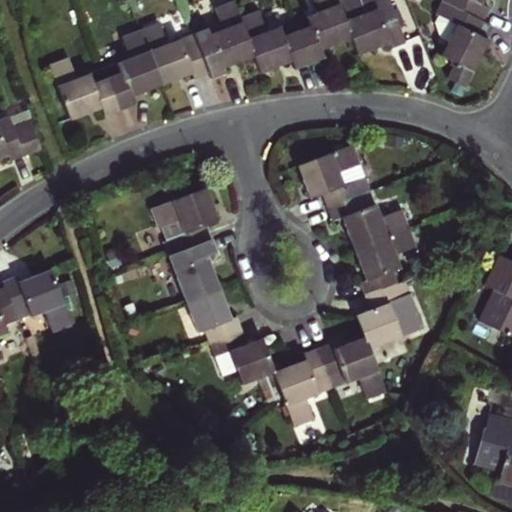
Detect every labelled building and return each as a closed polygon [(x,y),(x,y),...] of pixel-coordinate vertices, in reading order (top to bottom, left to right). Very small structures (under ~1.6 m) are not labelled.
[(320,49),(351,37),(358,54),(389,42),(390,46),(397,44),(405,41),(388,0),(315,0),(319,9),(305,14),(308,24),(283,33),(279,24),(266,29),(258,8),(239,16),(233,0),(228,0),(213,6),(221,27),(208,32),(205,27),(166,41),(158,20),(120,35),(127,55),(115,60),(115,59),(87,69),(88,70),(75,75),(68,54),(47,63),(69,118),(100,107),(104,115),(112,111),(123,107),(133,103),(130,94),(191,71),(194,77),(201,74),(208,72),(210,78),(218,75),(224,73),(222,67),(254,55),(260,72),(290,61),(293,68),(301,65),(314,60),(323,56),(320,49)] [(511,0),(440,0),(435,12),(436,13),(431,22),(437,36),(446,41),(439,54),(456,62),(448,77),(464,85),(488,39),(485,38),(488,31),(491,25),(482,21),(487,13),(489,7),(481,2),(481,0),(511,0)] [(0,157),(8,154),(9,159),(17,157),(40,149),(30,121),(13,127),(7,113),(0,115),(0,157)] [(353,142),(295,163),(308,196),(320,191),(326,207),(371,190),(353,142)] [(161,239),(167,255),(211,238),(206,223),(219,218),(206,184),(148,207),(157,228),(160,226),(164,238),(161,239)] [(371,190),(326,207),(330,219),(340,216),(353,249),(409,227),(401,207),(381,214),(371,190)] [(409,227),(353,249),(363,278),(358,280),(365,296),(398,283),(392,268),(400,265),(394,252),(416,244),(409,227)] [(211,238),(167,255),(184,300),(220,287),(207,253),(215,250),(211,238)] [(491,287),(476,318),(511,335),(511,259),(497,252),(482,283),(491,287)] [(0,356),(1,356),(0,352),(0,333),(6,330),(4,324),(17,318),(15,313),(27,307),(30,315),(43,309),(52,330),(71,322),(50,266),(16,280),(14,274),(7,277),(2,279),(4,285),(0,286),(0,356)] [(398,283),(365,296),(370,310),(354,316),(363,337),(368,349),(369,349),(419,330),(402,282),(398,283)] [(220,287),(184,300),(196,330),(203,328),(208,342),(243,329),(237,314),(230,316),(220,287)] [(243,329),(208,342),(214,356),(229,350),(242,383),(258,377),(269,405),(281,396),(272,372),(273,371),(261,338),(248,343),(243,329)] [(328,341),(315,346),(328,380),(341,375),(343,382),(358,376),(366,399),(385,392),(369,349),(368,349),(363,337),(332,349),(328,341)] [(273,371),(272,372),(281,396),(293,426),(314,418),(306,396),(319,392),(316,384),(328,380),(315,346),(303,351),(306,359),(273,371)] [(511,499),(511,417),(487,411),(472,462),(500,470),(497,480),(494,479),(490,493),(511,499)]
